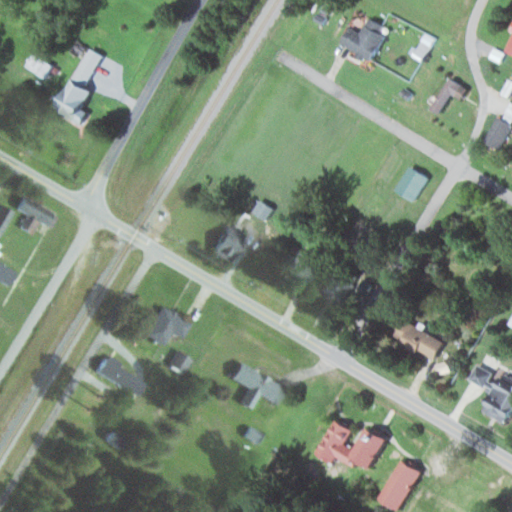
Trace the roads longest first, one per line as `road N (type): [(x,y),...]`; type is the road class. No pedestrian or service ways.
road 1 (secondary): [(511,463),(0,155)]
road 2 (residential): [(340,358),(482,118),(470,37),(483,0)]
road 3 (residential): [(0,505),(153,249)]
road 4 (residential): [(511,197),(280,55)]
road 5 (residential): [(89,210),(198,0)]
road 6 (residential): [(0,373),(86,231),(89,210)]
